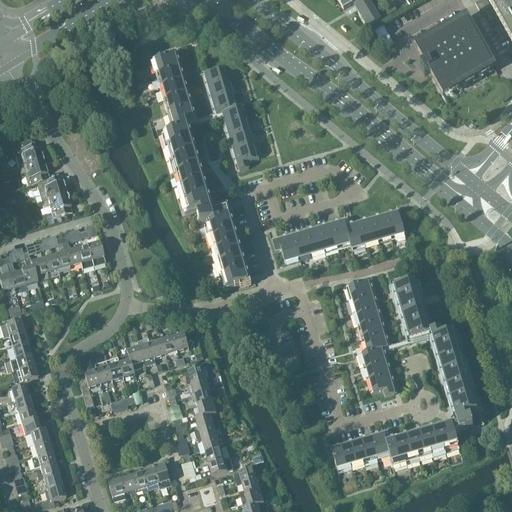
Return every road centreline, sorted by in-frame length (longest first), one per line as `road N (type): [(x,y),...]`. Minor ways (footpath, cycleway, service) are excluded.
road 1 (tertiary): [(214,0),(466,207)]
road 2 (tertiary): [(470,180),(253,0)]
road 3 (residential): [(272,291),(297,285),(341,429),(423,405)]
road 4 (residential): [(185,511),(157,409),(77,431)]
road 5 (residential): [(106,216),(4,65)]
road 6 (residential): [(77,431),(63,389),(67,361),(105,333),(125,305)]
road 7 (residential): [(125,305),(193,314),(272,291)]
road 8 (tertiary): [(4,65),(112,0)]
road 9 (residential): [(272,291),(246,202),(268,188)]
